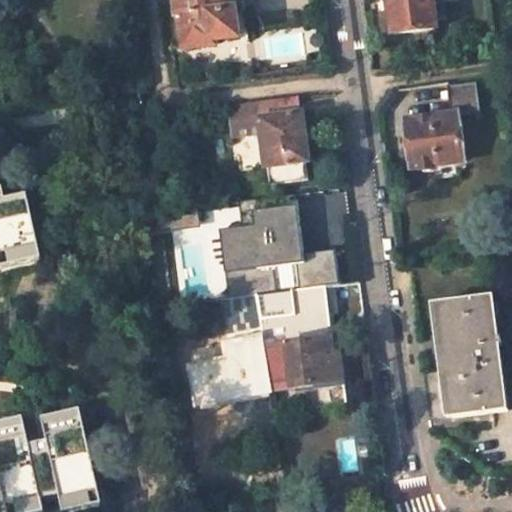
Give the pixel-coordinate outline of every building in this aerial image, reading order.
[(181,22),(185,48),(215,45),(214,41),(239,37),(235,10),(232,11),(230,0),(178,0),(178,1),(175,1),(178,22),(181,22)] [(388,0),(394,34),(438,28),(437,19),(447,18),(444,0),(388,0)] [(408,121),(416,168),(463,161),(457,114),(480,110),(476,82),(446,86),(450,115),(408,121)] [(269,167),(272,186),(309,180),(306,162),(309,161),(302,113),(300,113),(297,97),(258,101),(261,120),(259,120),(261,134),(266,167),(269,167)] [(261,120),(258,101),(232,105),(237,138),(261,134),(259,120),(261,120)] [(239,201),(243,233),(250,232),(248,212),(258,211),(257,199),(239,201)] [(226,236),(229,265),(239,264),(243,297),(257,295),(278,292),(275,268),(297,265),(300,289),(323,287),(339,285),(335,250),(296,255),(294,235),(301,234),(298,206),(258,211),(248,212),(250,232),(243,233),(226,236)] [(196,222),(195,207),(156,212),(158,226),(196,222)] [(158,226),(156,212),(134,214),(137,229),(158,226)] [(224,266),(228,298),(243,297),(239,264),(229,265),(224,266)] [(339,285),(323,287),(328,317),(363,312),(359,282),(339,285)] [(273,389),(344,375),(337,339),(332,340),(328,317),(323,287),(300,289),(278,292),(257,295),(273,389)] [(220,300),(230,360),(193,367),(200,402),(273,389),(257,295),(243,297),(228,298),(220,300)] [(493,299),(433,306),(446,420),(511,412),(511,363),(502,365),(493,299)]
